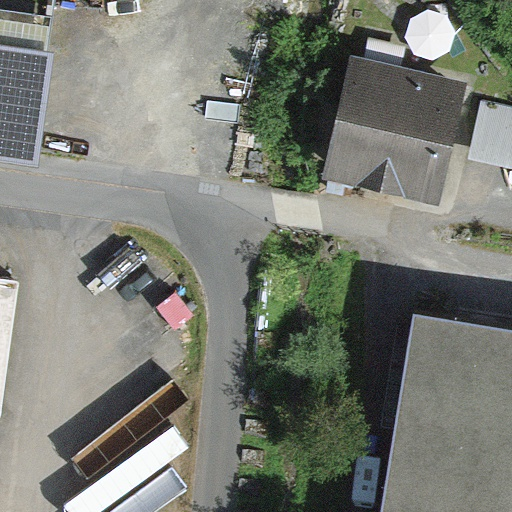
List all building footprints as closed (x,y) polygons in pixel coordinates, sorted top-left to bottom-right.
[(47,57),(0,49),(0,143),(34,149),(47,57)] [(468,85),(365,61),(337,178),(440,202),(468,85)] [(511,163),(511,107),(486,102),(474,154),(511,163)] [(511,172),(486,168),(477,222),(511,228),(511,172)] [(511,511),(511,325),(416,311),(386,511),(511,511)]
